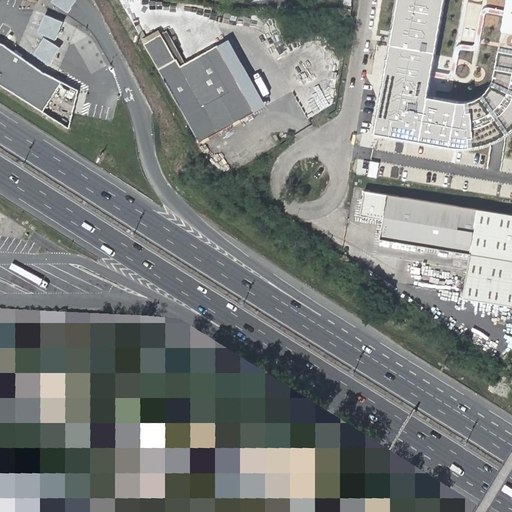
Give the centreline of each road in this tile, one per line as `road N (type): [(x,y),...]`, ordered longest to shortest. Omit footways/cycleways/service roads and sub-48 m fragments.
road 1 (motorway): [(425,395),(0,126)]
road 2 (motorway): [(0,169),(337,384)]
road 3 (motorway): [(425,395),(164,194)]
road 4 (motorway): [(337,384),(511,492)]
road 5 (residential): [(368,0),(351,106),(327,154)]
road 6 (motorway): [(196,324),(290,377),(337,384)]
road 7 (residential): [(327,154),(340,180),(317,209),(288,203),(278,174)]
